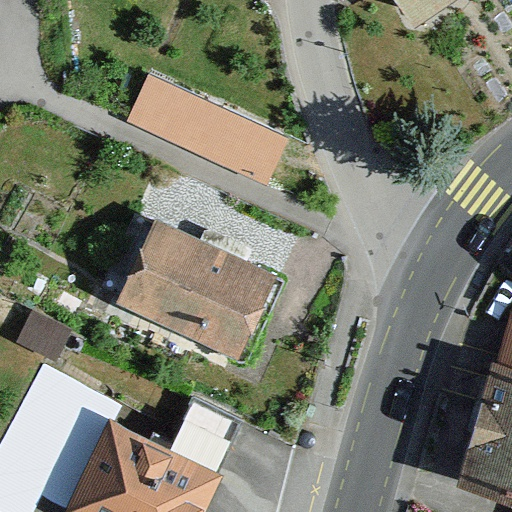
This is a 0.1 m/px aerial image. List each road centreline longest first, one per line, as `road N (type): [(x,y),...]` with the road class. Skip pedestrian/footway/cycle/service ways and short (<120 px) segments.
road 1 (residential): [(436,267),(396,231),(343,151),(323,0)]
road 2 (primary): [(436,267),(386,395),(357,511)]
road 3 (primary): [(511,164),(478,196),(436,267)]
